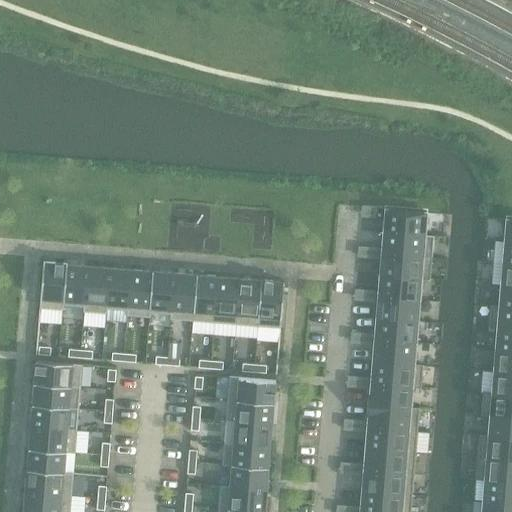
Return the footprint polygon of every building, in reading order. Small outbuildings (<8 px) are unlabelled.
[(375,217),(375,209),(363,208),(363,209),(363,216),(375,217)] [(426,214),(386,210),(384,233),(424,236),(426,214)] [(383,250),(383,254),(423,258),(423,257),(424,236),(384,233),(383,250)] [(359,256),(371,257),(371,253),(371,249),(360,249),(359,256)] [(371,249),(371,253),(371,257),(382,258),(383,254),(383,250),(371,249)] [(383,254),(382,258),(381,276),(421,279),(421,280),(430,281),(432,257),(423,257),(423,258),(383,254)] [(40,309),(63,311),(66,265),(44,263),(40,309)] [(511,265),(504,264),(502,286),(511,286),(511,265)] [(83,313),(84,313),(88,267),(67,265),(66,265),(63,311),(64,311),(64,306),(84,308),(83,313)] [(84,313),(106,315),(110,269),(88,267),(84,313)] [(127,316),(128,317),(132,270),(110,269),(106,315),(107,315),(107,310),(127,312),(127,316)] [(128,317),(149,318),(153,272),(152,272),(132,270),(128,317)] [(170,320),(171,320),(175,274),(153,272),(149,318),(151,318),(151,314),(171,315),(170,320)] [(171,320),(193,322),(197,275),(175,274),(171,320)] [(193,322),(215,324),(218,278),(198,276),(198,275),(197,275),(193,322)] [(421,279),(381,276),(379,293),(379,297),(419,301),(421,280),(421,279)] [(215,324),(236,325),(240,279),(218,278),(215,324)] [(236,325),(258,327),(262,281),(261,281),(240,279),(236,325)] [(285,283),(262,281),(258,327),(281,329),(285,283)] [(511,286),(502,286),(500,306),(500,307),(511,308),(511,286)] [(356,291),(356,299),(367,300),(368,292),(356,291)] [(367,300),(379,301),(379,297),(379,293),(368,292),(367,300)] [(379,297),(379,301),(377,319),(417,322),(419,301),(379,297)] [(511,308),(500,307),(500,306),(491,306),(489,329),(498,330),(498,329),(511,330),(511,308)] [(417,322),(377,319),(376,336),(376,340),(416,344),(417,322)] [(496,350),(511,351),(511,330),(498,329),(498,330),(496,350)] [(352,343),(364,343),(364,336),(353,335),(352,343)] [(364,336),(364,343),(375,344),(376,340),(376,336),(364,336)] [(375,344),(374,362),(414,366),(414,365),(416,344),(376,340),(375,344)] [(51,357),(51,349),(39,348),(39,356),(51,357)] [(81,351),(69,350),(68,358),(80,359),(81,351)] [(511,373),(511,351),(496,350),(495,372),(511,373)] [(81,351),(80,359),(92,360),(93,352),(81,351)] [(124,363),(125,355),(113,354),(112,362),(124,363)] [(125,355),(124,363),(136,364),(137,356),(125,355)] [(167,366),(168,358),(156,357),(156,365),(167,366)] [(180,359),(168,358),(167,366),(180,367),(180,359)] [(211,362),(200,361),(199,369),(211,370),(211,362)] [(83,365),(36,362),(34,384),(81,388),(83,365)] [(223,371),(223,363),(211,362),(211,370),(223,371)] [(372,380),(372,384),(412,387),(412,388),(421,389),(423,365),(414,365),(414,366),(374,362),(372,380)] [(254,373),(255,365),(243,364),(242,372),(254,373)] [(255,365),(254,373),(266,374),(267,366),(255,365)] [(116,371),(108,370),(107,382),(115,383),(116,371)] [(493,394),(511,395),(511,373),(495,372),(493,393),(493,394)] [(203,378),(195,377),(194,389),(202,390),(203,378)] [(274,404),(276,381),(230,378),(228,400),(274,404)] [(349,386),(360,387),(361,379),(349,378),(349,386)] [(372,380),(361,379),(360,387),(372,388),(372,384),(372,380)] [(81,389),(81,388),(34,384),(34,385),(35,385),(33,405),(32,406),(69,409),(71,388),(81,389)] [(412,388),(412,387),(372,384),(372,388),(371,393),(369,393),(368,405),(410,409),(410,408),(412,388)] [(511,395),(493,394),(493,393),(483,392),(481,416),(491,417),(491,416),(511,417),(511,395)] [(105,412),(113,413),(114,401),(106,400),(105,412)] [(228,400),(226,422),(272,426),(274,405),(274,404),(228,400)] [(410,409),(368,405),(367,418),(369,418),(369,423),(368,427),(418,431),(420,409),(410,408),(410,409)] [(69,409),(32,406),(31,428),(77,432),(77,431),(68,430),(69,409)] [(193,407),(192,419),(200,420),(201,408),(193,407)] [(113,413),(105,412),(104,424),(112,425),(113,413)] [(489,437),(511,439),(511,417),(491,416),(491,417),(489,436),(489,437)] [(200,420),(192,419),(191,431),(199,432),(200,420)] [(356,430),(357,422),(346,421),(345,429),(356,430)] [(224,444),(270,448),(272,426),(226,422),(226,423),(235,424),(234,444),(224,443),(224,444)] [(368,427),(369,423),(357,422),(356,430),(368,431),(368,427)] [(367,449),(416,453),(418,431),(368,427),(368,431),(367,449)] [(75,453),(77,432),(31,428),(29,449),(75,453)] [(511,439),(489,437),(489,436),(480,435),(478,458),(511,460),(511,439)] [(101,455),(109,456),(110,444),(102,444),(101,455)] [(268,468),(270,448),(224,444),(222,465),(269,469),(269,468),(268,468)] [(75,454),(75,453),(29,449),(29,450),(28,470),(27,470),(27,471),(74,475),(74,474),(64,473),(66,453),(75,454)] [(367,449),(365,466),(365,470),(414,474),(416,453),(367,449)] [(188,463),(197,463),(197,451),(189,451),(188,463)] [(109,456),(101,455),(100,467),(108,468),(109,456)] [(486,480),(511,482),(511,460),(478,458),(476,480),(486,481),(486,480)] [(197,463),(188,463),(187,475),(196,475),(197,463)] [(341,472),(353,473),(354,465),(342,464),(341,472)] [(267,491),(269,469),(222,465),(222,466),(232,467),(230,487),(220,486),(220,487),(267,491)] [(364,474),(365,470),(365,466),(354,465),(353,473),(364,474)] [(364,474),(363,492),(413,496),(414,474),(365,470),(364,474)] [(72,497),(74,475),(27,471),(25,493),(72,497)] [(511,504),(511,482),(486,480),(486,481),(484,502),(511,504)] [(98,499),(106,500),(107,488),(99,487),(98,499)] [(256,511),(265,511),(267,491),(220,487),(219,509),(256,511)] [(411,511),(413,496),(363,492),(361,510),(361,511),(411,511)] [(70,511),(72,497),(25,493),(23,511),(70,511)] [(185,506),(193,507),(194,495),(186,494),(185,506)] [(98,499),(97,511),(105,511),(106,500),(98,499)] [(511,511),(511,504),(484,502),(483,511),(511,511)]
